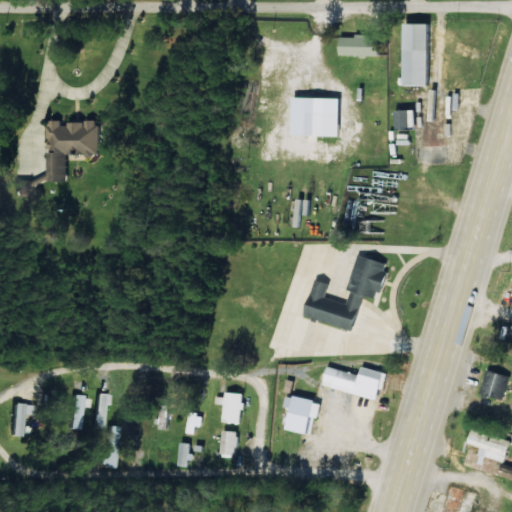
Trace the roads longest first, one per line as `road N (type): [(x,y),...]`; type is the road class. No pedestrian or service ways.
road 1 (residential): [(0,2),(511,4)]
road 2 (trunk): [(392,511),(511,115)]
